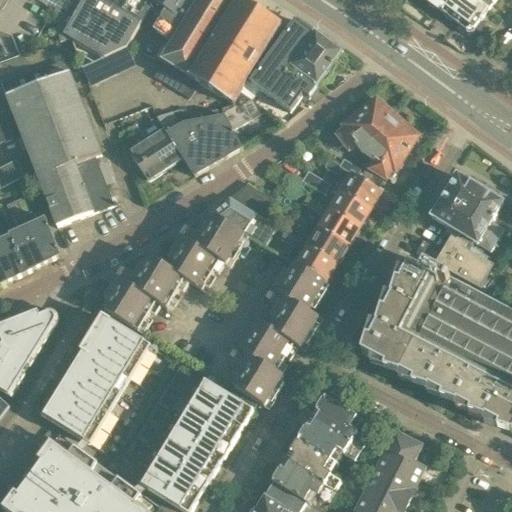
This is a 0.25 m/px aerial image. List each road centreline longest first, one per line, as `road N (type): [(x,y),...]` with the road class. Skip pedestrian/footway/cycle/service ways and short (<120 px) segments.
road 1 (residential): [(394,47),(242,170),(0,302)]
road 2 (residential): [(477,110),(320,365)]
road 3 (residential): [(511,465),(320,365)]
road 4 (residential): [(320,365),(229,511)]
